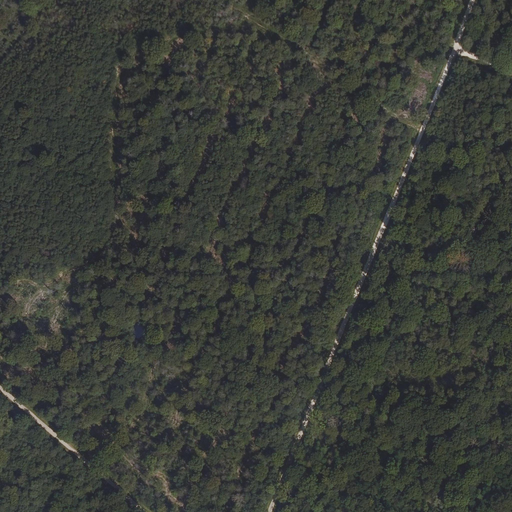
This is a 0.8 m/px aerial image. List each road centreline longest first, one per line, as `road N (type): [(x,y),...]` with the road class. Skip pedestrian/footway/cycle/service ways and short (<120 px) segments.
road 1 (track): [(269,511),(472,0)]
road 2 (track): [(0,392),(141,511)]
